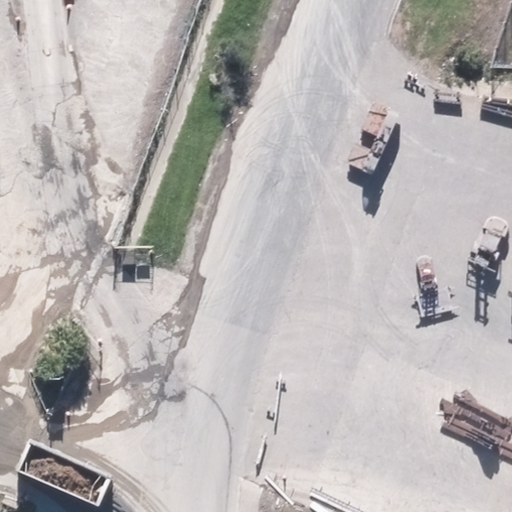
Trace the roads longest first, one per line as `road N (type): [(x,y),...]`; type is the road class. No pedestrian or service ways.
road 1 (unclassified): [(348,0),(202,408),(187,511)]
road 2 (track): [(188,487),(0,475)]
